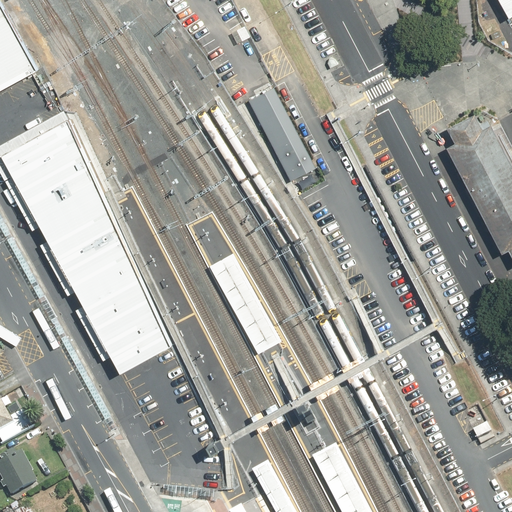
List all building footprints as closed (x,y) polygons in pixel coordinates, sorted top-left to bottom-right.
[(1,0),(0,0),(0,88),(39,68),(1,0)] [(511,17),(511,0),(495,0),(507,20),(511,17)] [(274,89),(247,103),(290,182),(317,168),(274,89)] [(474,113),(445,127),(453,141),(445,146),(500,253),(507,250),(511,259),(511,165),(511,164),(489,125),(481,129),(474,113)] [(66,126),(4,157),(115,377),(174,348),(177,346),(66,126)] [(271,347),(282,341),(236,254),(212,266),(258,353),(271,347)] [(0,427),(10,422),(0,403),(0,427)] [(220,447),(216,439),(212,433),(196,443),(205,459),(222,450),(220,447)] [(371,511),(336,444),(312,456),(340,511),(371,511)] [(20,451),(0,461),(0,476),(10,496),(37,482),(20,451)] [(295,511),(268,461),(251,470),(274,511),(295,511)]
